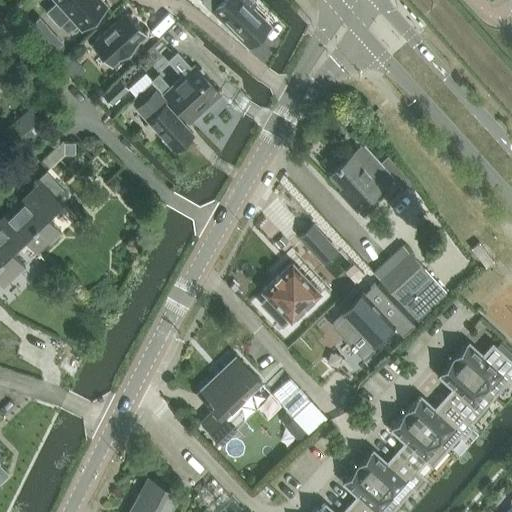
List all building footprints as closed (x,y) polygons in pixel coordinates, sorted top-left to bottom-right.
[(102,0),(54,0),(57,2),(46,12),(59,26),(70,17),(82,30),(108,6),(102,0)] [(254,0),(202,0),(212,9),(247,48),(271,24),(253,7),(257,3),(254,0)] [(92,43),(91,43),(111,66),(112,65),(146,34),(146,35),(147,34),(127,11),(126,12),(92,43)] [(41,16),(26,29),(49,54),(63,41),(41,16)] [(192,68),(177,52),(168,60),(183,76),(171,87),(159,74),(152,80),(189,121),(220,93),(195,65),(192,68)] [(70,53),(60,62),(76,80),(86,71),(70,53)] [(0,78),(9,70),(0,59),(0,78)] [(103,95),(112,105),(129,89),(119,80),(103,95)] [(175,150),(194,133),(158,90),(138,108),(175,150)] [(30,108),(1,133),(19,153),(48,128),(39,118),(30,108)] [(64,141),(43,161),(49,167),(64,153),(76,153),(75,141),(64,141)] [(392,176),(362,143),(329,174),(348,194),(345,196),(356,209),(392,176)] [(62,187),(46,170),(38,178),(40,181),(14,206),(21,214),(13,222),(24,233),(21,236),(23,238),(22,238),(25,240),(25,247),(30,252),(36,252),(59,230),(48,219),(56,212),(52,208),(60,201),(54,195),(62,187)] [(116,176),(108,184),(116,193),(124,185),(116,176)] [(13,222),(5,214),(0,218),(0,280),(3,284),(23,264),(10,251),(22,238),(23,238),(21,236),(24,233),(13,222)] [(315,225),(300,235),(326,263),(340,252),(315,225)] [(493,261),(479,242),(471,248),(485,267),(493,261)] [(409,251),(379,279),(398,299),(417,319),(447,292),(409,251)] [(288,266),(262,290),(290,319),(320,289),(292,262),(288,266)] [(333,317),(309,340),(343,379),(368,355),(333,317)] [(467,341),(453,358),(494,394),(508,378),(502,373),(511,361),(492,344),(482,355),(467,341)] [(500,342),(495,346),(511,361),(511,352),(509,349),(500,342)] [(213,407),(201,418),(222,440),(235,428),(224,416),(238,402),(235,399),(256,379),(259,383),(260,381),(236,356),(198,392),(213,407)] [(453,388),(444,398),(464,416),(487,390),(493,395),(494,394),(453,358),(438,374),(453,388)] [(309,433),(327,416),(290,377),(272,394),(309,433)] [(419,395),(405,411),(446,448),(460,432),(454,426),(464,416),(444,398),(435,409),(419,395)] [(406,442),(396,452),(416,470),(425,459),(431,465),(446,448),(405,411),(390,428),(406,442)] [(372,449),(357,465),(398,502),(413,486),(407,480),(416,470),(396,452),(387,463),(372,449)] [(0,481),(8,474),(0,465),(0,459),(3,457),(0,453),(0,481)] [(358,495),(348,506),(355,511),(389,511),(398,502),(357,465),(342,482),(358,495)] [(239,511),(243,509),(214,478),(196,495),(206,506),(203,509),(203,511),(239,511)] [(149,481),(132,511),(165,511),(175,495),(149,481)] [(334,511),(324,502),(315,511),(355,511),(348,506),(342,511),(334,511)]
